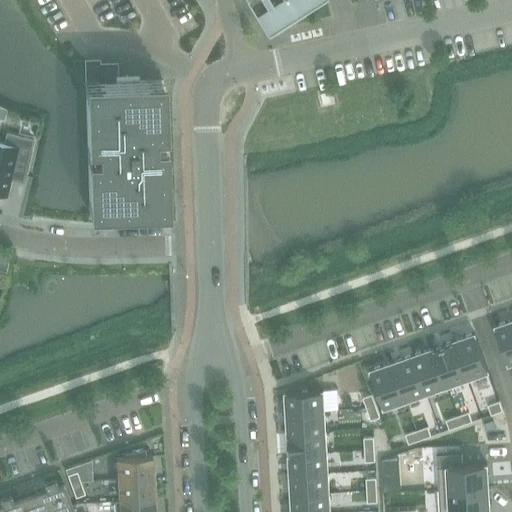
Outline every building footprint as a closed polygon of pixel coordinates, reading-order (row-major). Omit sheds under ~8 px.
[(254,0),(260,8),(272,0),(254,0)] [(100,60),(88,60),(88,81),(100,80),(100,92),(89,93),(90,145),(101,145),(101,157),(91,158),(92,200),(104,200),(104,210),(149,209),(149,217),(169,217),(164,80),(118,81),(118,63),(100,64),(100,60)] [(0,141),(0,193),(6,195),(10,178),(23,181),(33,139),(6,132),(4,143),(0,141)] [(511,319),(496,325),(509,363),(511,361),(511,319)] [(475,332),(454,340),(454,341),(467,378),(489,370),(475,332)] [(454,341),(434,348),(447,385),(467,378),(454,341)] [(433,347),(413,354),(426,392),(447,385),(434,348),(433,347)] [(413,354),(393,361),(406,399),(426,392),(413,354)] [(393,361),(371,369),(384,407),(406,399),(393,361)] [(324,389),(286,391),(287,413),(325,411),(324,389)] [(372,394),(363,397),(367,409),(376,405),(372,394)] [(500,401),(488,405),(492,414),(503,410),(500,401)] [(376,405),(367,409),(371,420),(380,417),(376,405)] [(325,411),(287,413),(289,434),(290,433),(326,431),(325,411)] [(469,412),(458,415),(461,425),(472,421),(469,412)] [(458,415),(446,419),(450,429),(461,425),(458,415)] [(428,426),(417,430),(420,439),(432,435),(428,426)] [(417,430),(406,434),(409,443),(420,439),(417,430)] [(326,431),(290,433),(291,454),(327,452),(326,431)] [(374,437),(364,438),(365,450),(375,449),(374,437)] [(116,457),(118,479),(153,477),(152,455),(147,455),(146,446),(129,452),(129,456),(116,457)] [(375,449),(365,450),(365,462),(375,461),(375,449)] [(291,454),(290,454),(291,474),(329,472),(327,452),(291,454)] [(462,452),(437,454),(439,489),(489,486),(487,463),(463,464),(462,452)] [(67,475),(71,486),(81,483),(77,472),(67,475)] [(329,472),(291,474),(292,495),(330,493),(329,472)] [(153,477),(118,479),(119,501),(154,499),(153,477)] [(376,478),(366,478),(367,491),(377,490),(376,478)] [(44,483),(45,488),(46,488),(54,511),(73,511),(63,482),(62,482),(57,484),(55,479),(44,483)] [(81,483),(71,486),(75,498),(85,494),(81,483)] [(489,486),(439,489),(440,511),(465,511),(466,510),(490,509),(489,486)] [(23,511),(54,511),(46,488),(45,488),(35,492),(34,488),(22,492),(23,496),(18,498),(23,511)] [(377,490),(367,491),(368,502),(378,502),(377,490)] [(330,511),(330,493),(292,495),(293,511),(330,511)] [(0,498),(0,500),(1,503),(2,503),(4,511),(23,511),(18,498),(13,500),(11,494),(0,498)] [(155,511),(154,499),(119,501),(119,511),(155,511)]
